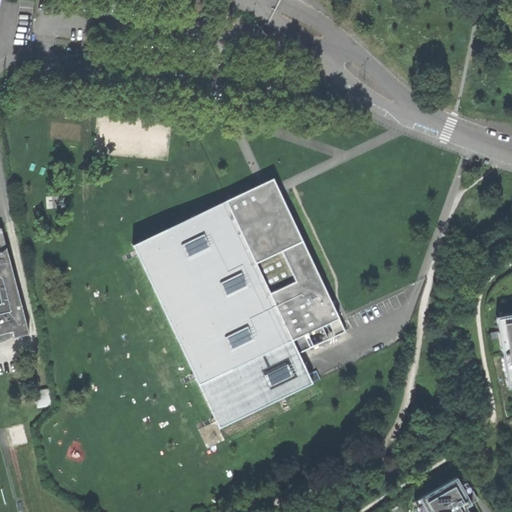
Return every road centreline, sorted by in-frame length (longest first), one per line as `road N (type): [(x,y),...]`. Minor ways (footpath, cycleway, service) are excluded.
road 1 (unclassified): [(256,0),(354,88),(410,112)]
road 2 (unclassified): [(410,112),(312,16),(266,0)]
road 3 (unclassified): [(472,134),(419,281)]
